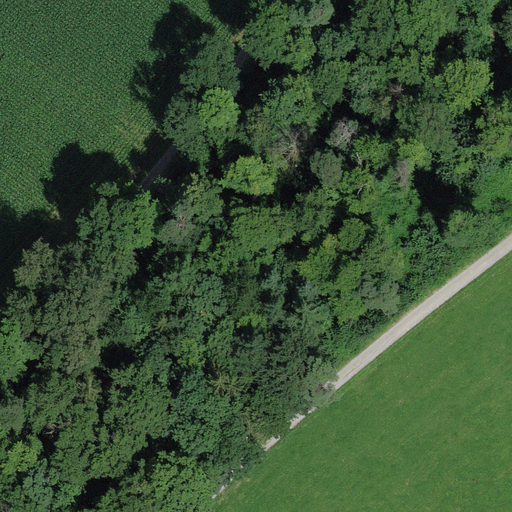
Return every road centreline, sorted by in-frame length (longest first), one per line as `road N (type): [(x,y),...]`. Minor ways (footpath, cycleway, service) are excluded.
road 1 (track): [(284,0),(0,372)]
road 2 (track): [(511,235),(278,424),(188,511)]
